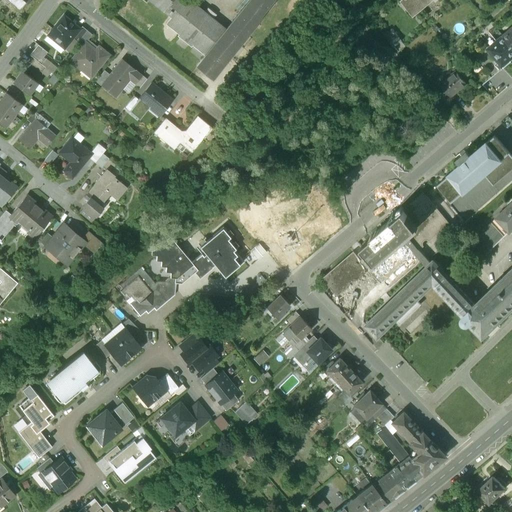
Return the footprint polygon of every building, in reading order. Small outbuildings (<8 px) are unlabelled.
[(10,0),(9,1),(19,8),(24,1),(27,3),(29,0),(10,0)] [(149,0),(163,10),(171,0),(149,0)] [(189,0),(171,0),(163,10),(168,14),(162,21),(205,55),(216,42),(226,29),(189,0)] [(205,55),(196,66),(212,79),(274,0),(249,0),(216,42),(205,55)] [(400,0),(401,2),(402,0),(406,0),(416,11),(428,0),(435,0),(436,0),(400,0)] [(80,29),(63,16),(47,36),(64,49),(72,38),(80,29)] [(80,29),(72,38),(77,42),(78,41),(87,31),(82,27),(80,29)] [(511,27),(502,36),(511,46),(511,27)] [(392,29),(385,34),(392,43),(399,37),(392,29)] [(87,31),(78,41),(83,45),(85,42),(86,42),(92,35),(87,31)] [(511,46),(502,36),(488,48),(501,64),(501,65),(503,67),(511,59),(511,46)] [(86,42),(85,42),(83,45),(70,61),(81,70),(84,66),(93,74),(109,55),(98,46),(95,50),(86,42)] [(37,45),(29,55),(34,59),(41,65),(45,59),(43,58),(47,53),(37,45)] [(34,59),(30,64),(41,73),(45,68),(41,65),(34,59)] [(134,70),(121,59),(109,74),(100,85),(114,97),(129,79),(135,84),(142,75),(135,70),(134,70)] [(471,70),(476,76),(483,70),(479,64),(471,70)] [(104,70),(95,81),(100,85),(109,74),(104,70)] [(456,71),(441,84),(451,96),(467,82),(456,71)] [(36,83),(22,72),(13,84),(21,90),(28,94),(36,83)] [(135,84),(134,85),(139,88),(146,79),(142,75),(135,84)] [(160,91),(150,84),(138,99),(146,105),(147,103),(160,113),(172,99),(160,90),(160,91)] [(28,94),(21,90),(14,100),(21,104),(24,107),(31,97),(28,94)] [(6,94),(0,102),(0,123),(4,127),(21,104),(14,100),(6,94)] [(137,101),(132,97),(124,107),(129,111),(137,101)] [(33,111),(26,120),(31,124),(35,119),(39,115),(33,111)] [(169,122),(159,135),(173,146),(178,139),(191,149),(209,126),(196,116),(185,131),(180,131),(169,122)] [(164,118),(154,131),(159,135),(169,122),(164,118)] [(35,119),(31,124),(18,139),(29,149),(37,139),(46,147),(55,136),(35,119)] [(494,135),(470,156),(467,151),(458,159),(461,164),(437,184),(452,201),(484,174),(509,152),(494,135)] [(91,154),(71,138),(60,151),(72,160),(63,171),(71,178),(88,157),(91,154)] [(88,157),(95,162),(102,153),(105,148),(99,143),(91,154),(88,157)] [(52,151),(44,161),(49,165),(57,155),(52,151)] [(511,155),(509,152),(484,174),(493,184),(511,168),(511,155)] [(102,153),(95,162),(100,167),(108,158),(102,153)] [(0,199),(4,203),(10,196),(9,195),(15,188),(16,188),(6,179),(5,181),(1,178),(5,173),(0,169),(0,199)] [(106,169),(87,193),(91,196),(90,198),(100,206),(112,190),(119,196),(126,187),(113,177),(114,176),(106,169)] [(450,223),(423,192),(391,219),(392,220),(402,211),(407,216),(406,216),(415,226),(406,235),(418,249),(419,250),(423,246),(423,245),(422,244),(423,242),(424,241),(425,240),(427,240),(428,240),(429,241),(450,223)] [(10,215),(8,217),(12,220),(16,224),(18,221),(36,235),(51,216),(26,196),(10,215)] [(100,206),(90,198),(84,206),(95,215),(101,207),(100,206)] [(511,202),(495,219),(508,233),(509,233),(511,230),(511,202)] [(95,215),(84,206),(79,212),(90,221),(95,215)] [(5,211),(0,217),(0,234),(12,220),(8,217),(10,215),(5,211)] [(419,250),(418,249),(406,235),(415,226),(406,216),(407,216),(402,211),(392,220),(391,219),(370,237),(371,237),(360,247),(365,252),(373,261),(374,262),(401,238),(413,252),(413,253),(414,254),(418,258),(426,267),(431,263),(423,254),(419,250)] [(495,219),(477,237),(486,247),(490,250),(508,233),(495,219)] [(58,231),(56,230),(51,236),(53,237),(47,245),(66,261),(82,241),(80,240),(63,225),(58,231)] [(215,267),(225,279),(240,266),(234,259),(238,256),(234,251),(236,249),(228,240),(231,238),(223,229),(199,248),(203,252),(205,250),(217,264),(215,267)] [(88,230),(80,240),(82,241),(93,250),(101,240),(88,230)] [(192,264),(164,231),(148,245),(147,251),(152,251),(152,256),(157,257),(157,262),(161,262),(161,268),(166,268),(166,273),(171,273),(170,278),(170,279),(175,279),(175,284),(181,284),(194,274),(197,277),(200,274),(192,264)] [(370,237),(322,278),(349,310),(381,283),(366,266),(373,261),(365,252),(360,247),(371,237),(370,237)] [(401,238),(374,262),(373,261),(366,266),(381,283),(414,254),(413,253),(413,252),(401,238)] [(486,247),(475,257),(479,262),(491,251),(490,250),(486,247)] [(217,264),(205,250),(203,252),(200,255),(201,257),(209,267),(211,269),(215,267),(217,264)] [(209,267),(201,257),(192,264),(200,274),(209,267)] [(511,268),(475,304),(433,261),(431,263),(426,267),(365,326),(377,338),(395,321),(399,326),(420,305),(416,301),(432,285),(462,316),(461,318),(461,319),(461,321),(462,323),(464,324),(466,324),(468,324),(469,323),(482,337),(511,307),(511,268)] [(0,302),(17,282),(0,267),(0,280),(1,281),(0,281),(0,302)] [(165,283),(157,282),(155,284),(141,268),(119,287),(121,290),(119,292),(124,297),(125,296),(129,300),(131,298),(133,302),(129,305),(140,317),(145,312),(147,315),(154,309),(155,312),(175,296),(175,289),(172,286),(168,280),(165,283)] [(280,295),(267,308),(268,309),(266,311),(270,315),(272,313),(276,318),(278,320),(286,313),(284,311),(290,306),(280,295)] [(295,312),(287,320),(291,325),(300,316),(295,312)] [(291,325),(283,333),(289,340),(295,334),(300,339),(304,336),(311,329),(300,316),(291,325)] [(138,330),(128,320),(122,325),(125,329),(126,329),(131,336),(138,330)] [(131,336),(126,329),(125,329),(106,345),(105,346),(111,353),(120,364),(141,348),(131,336)] [(309,341),(304,336),(300,339),(295,334),(289,340),(292,343),(298,350),(309,341)] [(180,347),(184,351),(197,341),(193,336),(180,347)] [(317,340),(313,336),(309,341),(298,350),(293,355),(302,364),(303,366),(312,357),(317,363),(331,350),(320,338),(317,340)] [(184,351),(181,354),(188,363),(191,360),(206,348),(199,339),(197,341),(184,351)] [(106,345),(102,341),(95,346),(105,358),(111,353),(105,346),(106,345)] [(292,343),(283,352),(289,359),(293,355),(298,350),(292,343)] [(206,348),(191,360),(199,370),(202,367),(215,357),(217,355),(210,345),(206,348)] [(264,350),(255,358),(260,363),(268,356),(264,350)] [(96,369),(83,353),(48,382),(60,398),(65,398),(69,396),(70,397),(81,389),(83,391),(90,385),(86,381),(96,374),(96,369)] [(215,357),(202,367),(206,372),(213,367),(219,362),(215,357)] [(339,358),(333,364),(331,362),(324,369),(331,376),(329,378),(334,383),(334,382),(335,384),(336,384),(350,370),(339,358)] [(206,372),(200,377),(205,384),(218,374),(213,367),(206,372)] [(350,370),(336,384),(337,385),(337,386),(341,390),(343,389),(344,389),(350,396),(356,391),(357,390),(355,387),(361,382),(350,370)] [(205,384),(204,384),(212,394),(229,380),(222,371),(218,374),(205,384)] [(267,380),(262,372),(258,376),(264,383),(267,380)] [(178,387),(167,373),(157,380),(165,389),(166,389),(169,394),(178,387)] [(155,377),(146,376),(133,386),(147,404),(165,389),(157,380),(155,377)] [(229,380),(212,394),(219,403),(232,392),(236,389),(229,380)] [(350,396),(344,389),(338,395),(346,404),(358,393),(356,391),(350,396)] [(381,403),(369,390),(365,394),(363,392),(357,398),(359,400),(353,405),(353,406),(364,418),(365,418),(381,403)] [(232,392),(220,402),(225,409),(238,399),(232,392)] [(36,433),(39,430),(49,423),(47,420),(54,415),(37,395),(31,400),(30,398),(19,407),(31,422),(32,423),(30,425),(36,433)] [(185,409),(179,401),(160,416),(165,423),(169,423),(171,425),(169,427),(176,435),(184,428),(182,426),(190,419),(193,417),(189,412),(186,408),(185,409)] [(245,401),(234,411),(245,423),(256,413),(245,401)] [(123,402),(109,413),(114,419),(118,415),(124,423),(133,416),(123,402)] [(199,403),(189,412),(193,417),(190,419),(196,426),(209,415),(199,403)] [(381,403),(365,418),(364,418),(362,420),(367,427),(377,416),(385,408),(381,403)] [(364,418),(353,406),(351,411),(360,421),(361,420),(362,420),(364,418)] [(385,408),(377,416),(381,421),(390,412),(385,408)] [(106,409),(86,424),(101,443),(121,428),(114,419),(109,413),(106,409)] [(390,412),(381,421),(385,425),(394,417),(390,412)] [(421,431),(403,412),(391,422),(410,442),(421,431)] [(165,423),(160,416),(155,420),(159,425),(163,422),(165,423)] [(32,423),(31,422),(18,432),(38,457),(52,446),(39,430),(36,433),(30,425),(32,423)] [(390,470),(388,471),(402,489),(422,473),(410,458),(408,455),(385,426),(377,433),(400,462),(390,470)] [(361,427),(356,431),(360,436),(362,434),(365,432),(361,427)] [(445,456),(422,431),(421,431),(410,442),(409,443),(418,452),(410,458),(422,473),(422,474),(445,456),(444,456),(445,456)] [(140,433),(120,448),(108,458),(112,463),(115,466),(114,467),(123,478),(153,454),(147,447),(150,445),(140,433)] [(337,440),(331,445),(335,449),(340,444),(337,440)] [(110,465),(112,463),(108,458),(120,448),(117,443),(102,455),(110,465)] [(331,445),(324,451),(328,455),(335,449),(331,445)] [(253,459),(245,450),(242,453),(249,462),(253,459)] [(49,456),(37,466),(41,471),(53,461),(49,456)] [(67,464),(60,456),(53,461),(41,471),(38,474),(43,480),(46,478),(51,483),(52,483),(58,491),(74,477),(68,470),(69,469),(66,465),(67,464)] [(388,471),(376,481),(377,483),(373,486),(386,502),(386,503),(402,489),(388,471)] [(493,476),(477,491),(490,503),(505,488),(493,476)] [(14,494),(1,478),(0,478),(0,501),(0,502),(2,504),(14,494)] [(373,486),(371,484),(356,495),(357,496),(357,495),(370,511),(373,511),(386,502),(373,486)] [(320,511),(327,506),(315,491),(306,498),(317,511),(320,511)] [(343,507),(347,511),(370,511),(357,495),(357,496),(343,507)] [(89,501),(83,505),(89,511),(111,511),(113,511),(106,502),(101,506),(95,499),(90,503),(89,501)]
